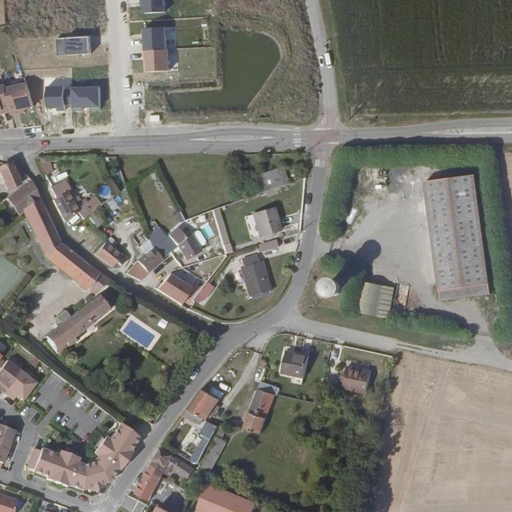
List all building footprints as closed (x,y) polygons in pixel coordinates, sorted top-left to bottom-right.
[(4,87),(0,87),(0,113),(9,112),(9,115),(22,113),(34,111),(28,87),(5,90),(4,87)] [(47,159),(36,159),(43,172),(52,168),(47,159)] [(16,181),(4,160),(0,162),(0,178),(5,187),(16,181)] [(253,176),(259,193),(288,183),(282,165),(253,176)] [(476,175),(427,182),(442,291),(492,284),(476,175)] [(38,200),(27,176),(26,176),(21,178),(23,182),(4,196),(16,213),(21,210),(22,211),(38,200)] [(61,184),(58,178),(48,184),(52,190),(61,184)] [(70,199),(61,184),(52,190),(54,195),(51,197),(63,218),(74,210),(75,209),(70,199)] [(98,187),(98,197),(107,196),(107,186),(98,187)] [(80,205),(74,196),(70,199),(75,209),(80,205)] [(113,197),(105,200),(110,213),(118,210),(113,197)] [(86,267),(57,242),(38,200),(22,211),(44,255),(87,287),(88,286),(96,293),(70,314),(65,308),(55,316),(60,322),(44,335),(55,349),(61,345),(62,346),(65,343),(66,345),(73,339),(71,336),(90,321),(90,320),(127,290),(86,267)] [(92,205),(88,200),(81,204),(80,205),(83,211),(92,205)] [(91,209),(93,207),(92,205),(83,211),(80,205),(75,209),(74,210),(79,217),(82,215),(91,209)] [(246,213),(252,235),(279,228),(273,206),(246,213)] [(99,220),(91,209),(82,215),(91,225),(92,226),(99,220)] [(213,217),(224,254),(231,252),(218,210),(185,220),(187,228),(201,224),(205,238),(213,236),(208,219),(213,217)] [(159,255),(175,242),(184,257),(197,248),(190,235),(183,238),(175,225),(159,239),(151,229),(145,234),(150,246),(159,255)] [(275,236),(255,242),(257,249),(277,243),(275,236)] [(119,261),(123,255),(116,250),(102,239),(91,251),(106,262),(110,265),(115,258),(119,261)] [(160,257),(159,255),(150,246),(135,259),(146,270),(160,257)] [(256,259),(254,252),(240,256),(242,263),(240,264),(248,294),(268,287),(260,258),(256,259)] [(190,297),(204,279),(179,274),(170,267),(169,267),(159,279),(153,287),(164,294),(171,285),(190,297)] [(326,295),(333,280),(319,273),(312,288),(326,295)] [(198,304),(212,287),(206,282),(192,299),(198,304)] [(361,282),(356,312),(389,318),(395,288),(361,282)] [(492,284),(442,291),(444,300),(493,293),(492,284)] [(143,299),(131,292),(126,301),(138,307),(143,299)] [(286,350),(281,372),(302,377),(307,355),(286,350)] [(34,381),(5,359),(3,361),(0,364),(0,388),(9,396),(13,392),(15,394),(21,398),(34,381)] [(345,366),(341,387),(365,393),(370,372),(345,366)] [(275,394),(277,387),(260,381),(257,388),(275,394)] [(206,418),(217,397),(207,392),(201,388),(187,408),(206,418)] [(260,432),(275,394),(257,388),(243,426),(260,432)] [(210,435),(216,423),(207,418),(201,431),(210,435)] [(138,436),(119,422),(107,437),(103,435),(92,450),(96,453),(92,459),(81,462),(74,459),(76,454),(58,447),(56,452),(39,445),(38,448),(32,446),(24,464),(30,466),(30,467),(44,473),(43,475),(63,483),(64,481),(79,487),(85,485),(101,481),(106,480),(115,467),(117,468),(130,451),(128,450),(138,436)] [(0,467),(0,468),(11,429),(0,425),(0,467)] [(212,435),(200,469),(212,474),(224,439),(212,435)] [(193,468),(174,453),(162,446),(150,461),(151,462),(164,470),(169,463),(187,476),(193,468)] [(148,498),(162,474),(164,470),(151,462),(135,490),(148,498)] [(101,481),(85,485),(87,489),(102,485),(101,481)] [(253,511),(257,503),(209,482),(197,510),(202,511),(253,511)] [(8,511),(12,503),(15,496),(0,490),(0,511),(8,511)] [(119,505),(129,511),(138,511),(143,504),(127,493),(119,505)] [(178,511),(179,511),(185,502),(173,497),(168,506),(178,511)] [(16,511),(19,505),(12,503),(8,511),(16,511)] [(175,511),(160,503),(154,511),(175,511)]
